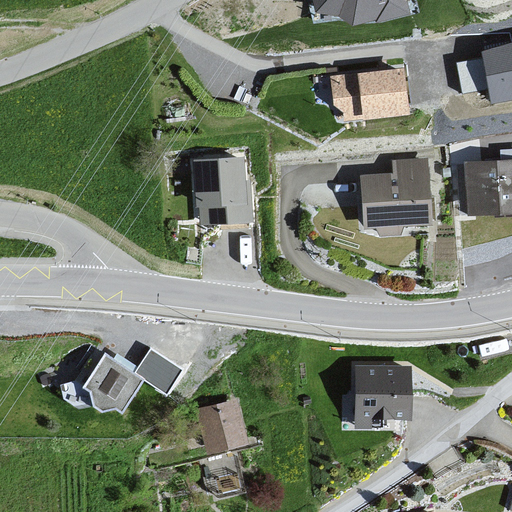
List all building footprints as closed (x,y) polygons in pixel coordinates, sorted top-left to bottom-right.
[(407,0),(312,0),(317,24),(408,7),(407,0)] [(511,32),(482,35),(488,98),(511,96),(511,32)] [(399,72),(330,80),(331,108),(340,115),(345,125),(407,121),(399,72)] [(511,160),(463,163),(465,214),(511,212),(511,160)] [(241,161),(191,163),(190,196),(195,201),(199,224),(203,227),(250,224),(251,187),(245,186),(245,178),(241,176),(241,161)] [(391,174),(359,176),(359,205),(364,229),(373,229),(379,238),(399,237),(403,228),(428,228),(429,219),(440,217),(438,176),(425,166),(391,167),(391,174)] [(119,412),(142,380),(102,354),(79,388),(87,393),(90,409),(100,413),(112,408),(119,412)] [(408,367),(349,366),(353,428),(369,429),(368,419),(410,420),(408,367)] [(235,402),(192,410),(198,439),(202,439),(205,454),(245,444),(235,402)]
